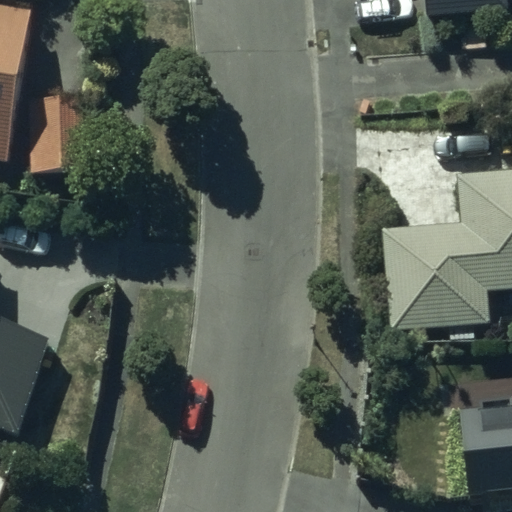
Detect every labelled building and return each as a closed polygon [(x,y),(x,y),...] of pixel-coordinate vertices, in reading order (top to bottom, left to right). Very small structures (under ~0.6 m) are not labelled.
[(511,0),(426,0),(429,27),(510,21),(509,5),(511,4),(511,0)] [(29,20),(0,16),(0,165),(8,167),(29,20)] [(28,108),(28,110),(29,182),(87,181),(87,136),(92,136),(92,107),(28,108)] [(462,229),(383,237),(394,346),(491,335),(488,310),(511,307),(511,174),(463,180),(462,229)] [(0,436),(16,442),(49,345),(0,328),(0,436)] [(483,509),(482,511),(511,511),(511,381),(430,391),(428,393),(425,395),(423,397),(421,400),(418,402),(417,405),(415,408),(413,411),(412,414),(411,417),(410,420),(409,423),(409,427),(409,430),(409,434),(409,437),(409,440),(410,443),(411,447),(412,450),(413,453),(415,456),(416,459),(418,461),(420,464),(422,466),(425,469),(427,471),(430,473),(433,475),(436,476),(439,478),(442,479),(445,480),(448,480),(464,479),(468,511),(483,509)]
